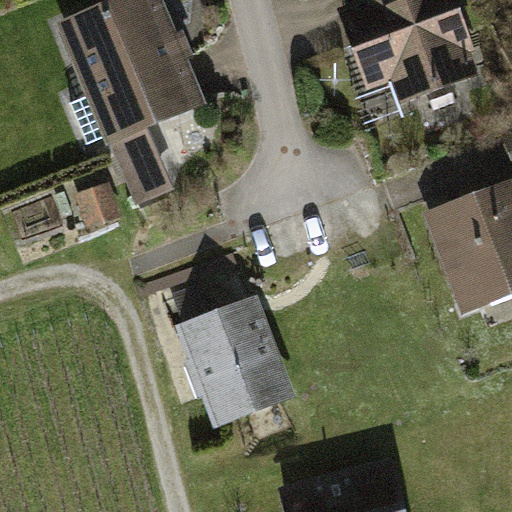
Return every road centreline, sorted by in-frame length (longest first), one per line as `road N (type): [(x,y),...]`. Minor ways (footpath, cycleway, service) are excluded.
road 1 (track): [(182,511),(135,320),(120,290),(66,278),(0,299)]
road 2 (residential): [(314,154),(252,0)]
